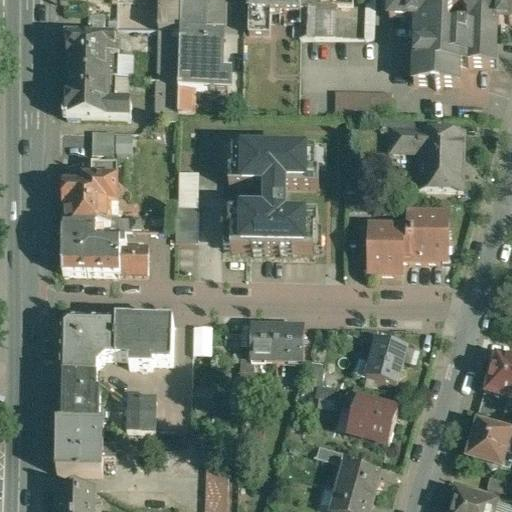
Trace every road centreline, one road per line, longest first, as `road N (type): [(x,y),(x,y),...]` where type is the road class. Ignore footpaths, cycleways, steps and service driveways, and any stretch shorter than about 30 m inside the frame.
road 1 (residential): [(472,313),(22,305)]
road 2 (secondary): [(26,81),(22,305)]
road 3 (residential): [(417,511),(472,313)]
road 4 (residential): [(472,313),(511,170)]
road 5 (secondary): [(21,384),(17,511)]
